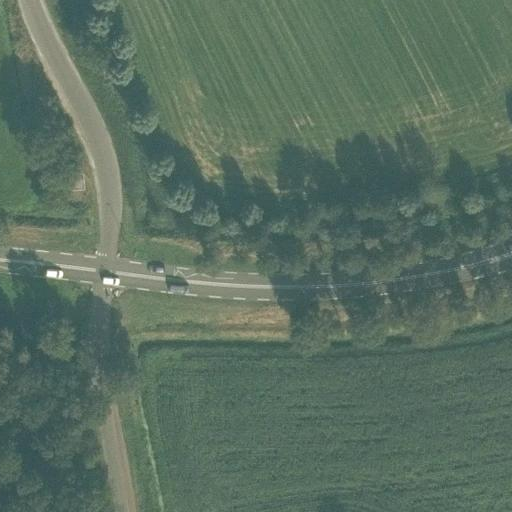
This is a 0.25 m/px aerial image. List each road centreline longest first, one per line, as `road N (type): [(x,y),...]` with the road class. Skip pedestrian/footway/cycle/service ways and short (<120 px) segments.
road 1 (secondary): [(104,272),(296,287),(398,280),(511,254)]
road 2 (unclassified): [(104,272),(106,172),(92,109),(34,0)]
road 3 (unclassified): [(123,511),(110,425),(104,272)]
